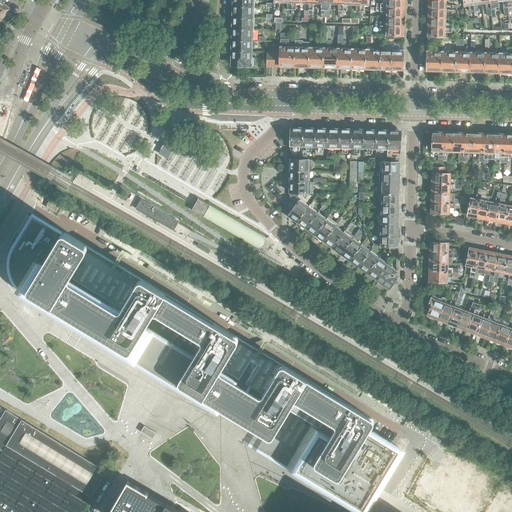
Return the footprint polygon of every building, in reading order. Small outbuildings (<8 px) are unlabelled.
[(283,3),(283,0),(274,0),(275,3),(275,13),(279,13),(279,3),(283,3)] [(292,0),(283,0),(283,3),(287,3),(287,10),(288,10),(288,15),(292,15),(292,9),(292,0)] [(300,0),(292,0),(292,9),(296,9),(296,4),(301,4),(300,0)] [(300,0),(301,4),(305,4),(304,15),(309,15),(309,0),(300,0)] [(309,20),(309,21),(312,21),(312,14),(313,14),(313,4),(318,4),(317,0),(309,0),(309,15),(309,18),(309,20)] [(326,0),(317,0),(318,4),(321,4),(321,10),(321,16),(326,16),(326,0)] [(334,0),(326,0),(326,16),(329,16),(329,10),(330,10),(330,4),(334,4),(334,0)] [(334,0),(334,4),(338,4),(338,11),(339,11),(339,17),(343,17),(343,11),(343,0),(334,0)] [(343,0),(343,11),(348,11),(348,5),(352,5),(351,0),(343,0)] [(351,0),(352,5),(355,5),(355,11),(356,11),(355,17),(360,17),(360,0),(351,0)] [(360,0),(360,17),(364,17),(364,11),(365,5),(369,5),(368,0),(360,0)] [(376,3),(376,7),(405,8),(405,0),(386,0),(387,3),(376,3)] [(447,5),(447,0),(446,0),(431,0),(428,0),(429,5),(430,6),(430,9),(457,10),(457,5),(447,5)] [(474,10),(472,0),(464,0),(465,6),(469,6),(469,11),(474,10)] [(482,4),(481,0),(472,0),(474,10),(475,17),(479,17),(478,5),(482,4)] [(481,0),(482,4),(485,4),(487,16),(491,15),(489,0),(481,0)] [(498,2),(498,0),(489,0),(491,15),(496,15),(495,9),(495,3),(498,2)] [(498,0),(498,2),(503,2),(504,15),(509,15),(508,11),(506,0),(498,0)] [(0,17),(1,18),(9,9),(0,1),(0,17)] [(254,7),(233,6),(232,17),(254,18),(254,7)] [(405,8),(376,7),(371,7),(371,11),(376,11),(386,12),(386,17),(405,17),(405,8)] [(457,15),(457,10),(430,9),(429,12),(428,13),(428,18),(447,19),(447,14),(457,15)] [(232,17),(232,29),(254,29),(254,18),(232,17)] [(405,17),(386,17),(386,21),(380,21),(380,22),(375,22),(375,25),(380,25),(405,26),(405,17)] [(446,23),(447,19),(428,18),(428,23),(429,24),(429,27),(456,28),(457,24),(446,23)] [(405,26),(380,25),(379,30),(386,30),(386,34),(385,34),(385,35),(386,35),(403,36),(403,35),(404,34),(405,26)] [(456,28),(429,27),(429,30),(428,31),(428,35),(429,36),(429,37),(435,37),(442,37),(446,37),(446,32),(456,32),(456,28)] [(232,29),(232,40),(253,40),(254,29),(232,29)] [(296,33),(296,40),(295,66),(309,67),(310,47),(303,47),(304,40),(300,40),(301,33),(300,33),(300,30),(296,30),(296,33)] [(324,47),(323,67),(338,68),(338,48),(332,48),(332,40),(328,40),(328,32),(324,32),(324,47)] [(338,35),(338,48),(338,68),(352,68),(353,49),(346,48),(346,41),(343,41),(343,35),(338,35)] [(232,40),(231,51),(253,52),(253,40),(232,40)] [(295,66),(296,40),(295,47),(281,46),(280,66),(295,66)] [(310,47),(309,67),(323,67),(324,47),(310,47)] [(367,49),(353,49),(352,68),(366,68),(367,49)] [(367,49),(366,68),(381,69),(381,49),(367,49)] [(381,49),(381,69),(403,69),(404,50),(381,49)] [(436,51),(427,51),(427,70),(441,71),(442,50),(441,50),(441,52),(436,51)] [(442,50),(441,71),(456,71),(456,51),(456,52),(451,52),(451,51),(442,50)] [(253,52),(231,51),(231,65),(258,66),(258,59),(254,59),(254,57),(253,57),(253,52)] [(465,51),(456,51),(456,71),(470,71),(470,51),(470,53),(465,52),(465,51)] [(479,52),(470,51),(470,71),(484,72),(485,52),(484,52),(484,53),(479,53),(479,52)] [(485,52),(484,72),(499,72),(499,52),(499,53),(494,53),(494,52),(485,52)] [(499,52),(499,72),(511,72),(511,53),(508,53),(508,52),(499,52)] [(303,147),(303,146),(303,127),(298,127),(297,128),(293,128),(291,130),(290,150),(299,150),(299,147),(303,147)] [(315,147),(315,128),(303,127),(303,146),(306,146),(306,152),(311,152),(311,148),(315,148),(315,147)] [(327,147),(328,128),(315,128),(315,147),(318,147),(318,152),(323,152),(323,147),(327,147)] [(328,128),(327,147),(330,147),(330,152),(335,152),(335,147),(339,147),(340,128),(328,128)] [(340,128),(339,147),(343,147),(342,153),(348,153),(348,148),(351,148),(352,129),(340,128)] [(352,129),(351,148),(354,148),(354,153),(360,153),(360,148),(364,148),(364,129),(352,129)] [(364,129),(364,148),(367,148),(367,153),(372,153),(372,149),(376,149),(376,130),(364,129)] [(376,130),(376,149),(381,150),(381,152),(388,153),(387,156),(387,162),(400,162),(400,156),(401,156),(401,133),(399,131),(395,131),(394,130),(376,130)] [(443,137),(443,132),(435,132),(434,133),(433,133),(432,151),(439,152),(438,161),(443,161),(443,149),(444,149),(444,143),(442,143),(442,138),(443,137)] [(453,153),(454,132),(443,132),(443,137),(442,138),(442,143),(444,143),(444,149),(443,149),(443,161),(447,161),(447,152),(453,153)] [(454,132),(453,153),(458,153),(458,161),(463,161),(463,150),(464,150),(464,144),(463,144),(463,138),(464,138),(464,133),(454,132)] [(474,133),(464,133),(464,138),(463,138),(463,144),(464,144),(464,150),(463,150),(463,161),(467,161),(467,153),(473,153),(474,133)] [(484,133),(474,133),(473,153),(480,153),(479,162),(483,162),(484,150),(485,144),(483,144),(483,139),(484,139),(484,133)] [(494,160),(494,154),(494,134),(484,133),(484,139),(483,139),(483,144),(485,144),(484,150),(483,162),(488,162),(488,160),(494,160)] [(494,160),(500,160),(500,163),(504,163),(504,151),(505,151),(505,145),(503,145),(503,140),(504,139),(505,134),(494,134),(494,154),(494,160)] [(511,134),(505,134),(504,139),(503,140),(503,145),(505,145),(505,151),(504,151),(504,163),(508,163),(508,154),(511,154),(511,134)] [(167,158),(175,146),(169,143),(161,155),(167,158)] [(308,171),(308,160),(291,159),(291,164),(290,165),(290,169),(291,170),(291,171),(308,171)] [(387,162),(382,161),(382,172),(400,173),(400,167),(399,166),(400,162),(387,162)] [(289,170),(289,181),(290,182),(308,182),(308,171),(291,171),(289,170)] [(400,173),(382,172),(382,183),(400,183),(400,173)] [(433,173),(433,183),(436,183),(437,184),(442,184),(442,183),(448,183),(448,184),(461,184),(461,179),(451,179),(451,173),(445,173),(433,173)] [(307,194),(308,182),(290,182),(289,184),(289,187),(290,188),(290,198),(291,198),(299,198),(299,194),(307,194)] [(382,183),(381,193),(400,194),(400,183),(382,183)] [(436,183),(433,183),(432,193),(451,193),(451,188),(461,188),(461,184),(448,184),(448,183),(442,183),(442,184),(437,184),(436,183)] [(487,187),(483,186),(483,189),(480,202),(479,202),(478,207),(480,207),(479,212),(478,213),(477,217),(487,219),(490,201),(491,197),(485,196),(487,187)] [(471,197),(470,203),(468,215),(477,217),(478,213),(479,212),(480,207),(478,207),(479,202),(480,202),(483,189),(478,188),(476,198),(471,197)] [(496,202),(490,201),(487,219),(496,221),(497,217),(498,216),(499,211),(497,211),(498,206),(499,206),(502,190),(498,189),(498,192),(496,202)] [(497,217),(496,221),(506,223),(510,205),(504,204),(507,191),(502,190),(499,206),(498,206),(497,211),(499,211),(498,216),(497,217)] [(137,193),(130,206),(136,209),(174,231),(178,224),(180,221),(172,216),(173,213),(137,193)] [(400,194),(381,193),(379,193),(379,204),(381,204),(399,204),(400,194)] [(450,198),(451,193),(432,193),(432,203),(435,203),(436,203),(442,204),(442,202),(447,202),(447,203),(460,203),(461,203),(460,199),(450,198)] [(199,199),(192,211),(260,250),(267,238),(199,199)] [(50,201),(47,207),(57,213),(60,207),(55,204),(50,201)] [(299,201),(298,202),(288,215),(297,222),(308,207),(299,201)] [(450,207),(460,208),(460,203),(447,203),(447,202),(442,202),(442,204),(436,203),(435,203),(432,203),(432,213),(450,213),(450,207)] [(381,204),(381,214),(399,215),(399,204),(381,204)] [(317,214),(308,207),(297,222),(306,228),(317,214)] [(317,214),(306,228),(315,235),(325,220),(317,214)] [(381,214),(380,224),(398,225),(399,215),(381,214)] [(227,412),(231,415),(233,416),(232,419),(250,430),(256,434),(268,440),(287,409),(299,417),(317,428),(292,469),(294,471),(346,502),(354,507),(353,509),(356,511),(357,511),(368,511),(374,503),(378,496),(405,451),(405,450),(402,447),(397,444),(395,442),(394,442),(371,428),(373,424),(374,423),(374,422),(374,421),(373,420),(373,419),(372,419),(372,418),(281,363),(67,233),(66,233),(65,233),(64,233),(63,233),(62,233),(62,234),(61,234),(61,235),(39,222),(33,218),(32,218),(15,247),(14,248),(13,249),(13,250),(12,251),(12,253),(12,254),(11,255),(11,256),(11,257),(10,259),(10,260),(10,261),(10,262),(10,264),(10,265),(10,266),(10,267),(10,269),(10,270),(10,271),(11,272),(11,274),(11,275),(12,276),(12,277),(13,278),(13,279),(14,281),(14,282),(15,283),(16,284),(16,285),(17,286),(18,287),(19,288),(20,289),(21,290),(22,291),(23,292),(24,292),(25,293),(26,294),(84,329),(85,327),(92,330),(107,340),(109,341),(125,351),(127,352),(148,365),(147,367),(163,377),(171,382),(202,401),(201,403),(202,403),(207,405),(209,406),(218,411),(221,409),(227,412)] [(334,227),(325,220),(315,235),(324,241),(334,227)] [(379,224),(379,235),(398,236),(398,225),(380,224),(379,224)] [(343,233),(334,227),(324,241),(333,247),(343,233)] [(352,239),(343,233),(333,247),(341,254),(352,239)] [(397,241),(398,240),(398,236),(379,235),(378,245),(380,245),(397,245),(397,241)] [(361,246),(352,239),(341,254),(350,260),(361,246)] [(449,248),(449,243),(431,242),(431,252),(434,252),(435,253),(440,253),(440,251),(446,252),(446,253),(459,253),(459,248),(449,248)] [(369,252),(361,246),(350,260),(359,266),(369,252)] [(479,254),(480,248),(472,247),(471,248),(470,248),(466,265),(472,267),(471,271),(470,277),(474,278),(476,265),(477,266),(478,260),(477,260),(478,255),(479,254)] [(490,250),(480,248),(479,254),(478,255),(477,260),(478,260),(477,266),(476,265),(474,278),(479,279),(481,269),(486,270),(490,250)] [(499,252),(490,250),(486,270),(490,271),(489,275),(488,281),(493,282),(495,269),(496,269),(497,264),(496,264),(497,258),(498,258),(499,252)] [(459,258),(459,253),(446,253),(446,252),(440,251),(440,253),(435,253),(434,252),(431,252),(430,262),(449,263),(452,263),(453,257),(459,258)] [(369,252),(359,266),(368,273),(378,259),(369,252)] [(495,269),(493,282),(497,282),(499,273),(504,274),(508,254),(499,252),(498,258),(497,258),(496,264),(497,264),(496,269),(495,269)] [(378,259),(368,273),(377,279),(387,265),(378,259)] [(430,262),(430,271),(434,272),(440,273),(440,271),(445,271),(445,272),(458,272),(458,268),(448,268),(449,263),(430,262)] [(397,272),(387,265),(377,279),(390,289),(397,279),(393,277),(397,272)] [(458,275),(458,273),(458,272),(445,272),(445,271),(440,271),(440,273),(434,272),(430,271),(430,282),(448,282),(448,277),(458,277),(458,275)] [(454,309),(458,296),(459,293),(455,292),(452,300),(451,300),(450,304),(445,302),(438,319),(448,323),(450,320),(451,319),(453,314),(451,314),(453,308),(454,309)] [(438,319),(445,302),(447,296),(443,296),(441,301),(432,297),(431,300),(430,299),(428,304),(429,305),(428,307),(430,308),(428,315),(438,319)] [(450,320),(448,323),(458,326),(464,309),(458,307),(462,297),(458,296),(454,309),(453,308),(451,314),(453,314),(451,319),(450,320)] [(469,311),(464,309),(458,326),(467,330),(468,327),(469,326),(471,321),(469,321),(471,316),(472,316),(477,303),(473,302),(471,307),(470,307),(469,311)] [(481,305),(477,303),(472,316),(471,316),(469,321),(471,321),(469,326),(468,327),(467,330),(476,334),(483,316),(478,314),(481,305)] [(487,334),(486,337),(495,341),(502,324),(502,323),(503,320),(498,318),(503,304),(499,303),(496,310),(491,323),(490,323),(489,328),(490,329),(489,333),(487,334)] [(483,316),(476,334),(486,337),(487,334),(489,333),(490,329),(489,328),(490,323),(491,323),(496,310),(492,309),(488,319),(483,316)] [(502,324),(495,341),(505,345),(506,341),(508,340),(509,336),(508,335),(509,330),(510,330),(511,326),(511,317),(510,316),(507,326),(502,324)] [(141,432),(123,468),(129,470),(171,496),(177,500),(176,501),(187,507),(194,511),(339,511),(346,502),(294,471),(292,469),(250,444),(252,440),(256,434),(250,430),(232,419),(233,416),(231,415),(227,412),(221,409),(218,411),(209,406),(207,405),(202,403),(201,403),(202,401),(171,382),(144,426),(141,432)] [(268,440),(256,434),(252,440),(250,444),(292,469),(317,428),(299,417),(287,409),(268,440)] [(92,495),(106,471),(45,434),(6,410),(0,420),(0,511),(81,511),(92,495)] [(181,511),(172,507),(166,503),(166,504),(163,502),(148,494),(148,493),(128,481),(109,511),(181,511)]
